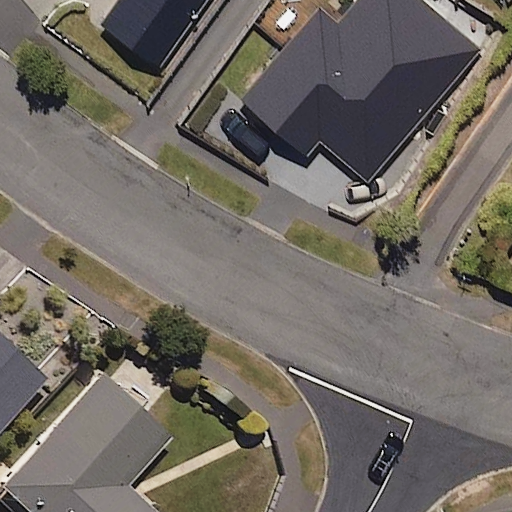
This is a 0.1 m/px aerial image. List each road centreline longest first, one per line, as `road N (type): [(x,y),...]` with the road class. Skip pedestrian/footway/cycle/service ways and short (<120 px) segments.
road 1 (tertiary): [(0,121),(207,259),(426,363)]
road 2 (residential): [(426,363),(367,511)]
